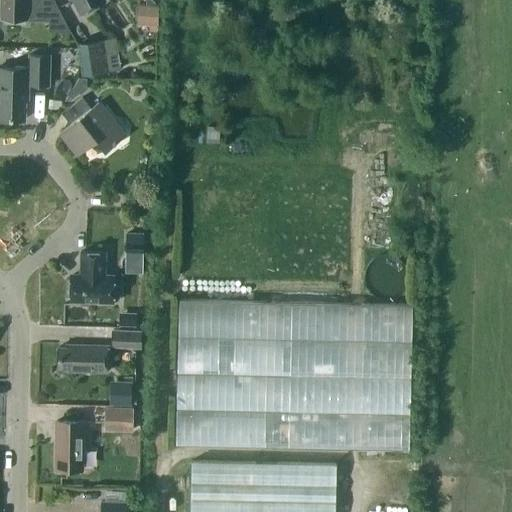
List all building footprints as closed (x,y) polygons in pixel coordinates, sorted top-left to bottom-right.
[(0,0),(0,17),(27,18),(27,0),(0,0)] [(54,0),(43,0),(43,19),(49,19),(65,19),(54,0)] [(72,0),(79,13),(104,0),(72,0)] [(157,7),(143,6),(143,24),(149,24),(157,25),(157,7)] [(107,71),(102,40),(78,43),(83,75),(107,71)] [(28,68),(0,67),(0,117),(24,119),(25,100),(28,100),(28,84),(48,84),(49,54),(29,54),(28,68)] [(62,130),(80,153),(96,140),(105,151),(124,135),(98,101),(91,107),(82,96),(61,112),(70,123),(62,130)] [(219,144),(219,127),(207,127),(207,143),(219,144)] [(187,225),(186,274),(203,274),(204,225),(187,225)] [(126,242),(126,254),(143,254),(143,242),(126,242)] [(119,299),(119,285),(113,285),(113,274),(105,274),(105,251),(80,251),(80,276),(70,276),(70,299),(85,299),(88,301),(113,302),(113,299),(119,299)] [(184,296),(181,440),(414,445),(415,373),(417,373),(418,301),(184,296)] [(110,347),(141,348),(141,331),(110,330),(110,347)] [(65,370),(107,371),(108,345),(66,344),(66,347),(58,347),(57,367),(65,367),(65,370)] [(131,382),(109,382),(109,403),(130,403),(131,382)] [(103,430),(132,430),(132,407),(104,407),(103,430)] [(87,437),(87,421),(56,420),(55,469),(82,469),(82,437),(87,437)] [(333,511),(335,462),(190,460),(189,511),(333,511)] [(128,511),(129,501),(101,501),(100,511),(128,511)]
